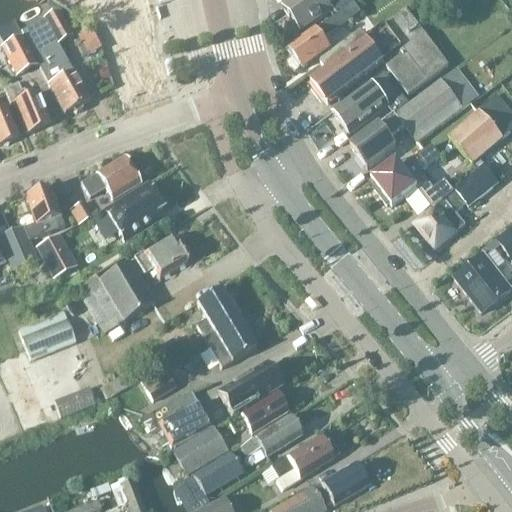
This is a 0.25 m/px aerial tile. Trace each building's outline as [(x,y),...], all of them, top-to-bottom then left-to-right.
[(156,80),(163,78),(151,42),(141,45),(138,36),(152,33),(143,0),(84,0),(78,2),(82,16),(97,12),(105,44),(108,44),(111,57),(117,56),(129,90),(136,87),(137,89),(157,83),(156,80)] [(300,35),(332,12),(324,0),(294,0),(282,9),(300,35)] [(408,98),(448,67),(405,10),(365,40),(361,35),(320,67),(325,74),(310,85),(327,107),(382,65),(408,98)] [(58,12),(20,34),(48,86),(64,117),(72,112),(72,113),(76,115),(82,112),(82,108),(81,107),(89,103),(72,73),(71,73),(56,47),(72,38),(58,12)] [(322,42),(348,23),(341,13),(288,51),(295,60),(293,61),(298,69),(300,68),(302,71),(329,51),(322,42)] [(81,28),(88,46),(101,41),(94,23),(81,28)] [(36,68),(21,39),(0,50),(15,79),(36,68)] [(416,146),(478,99),(456,70),(394,117),(379,128),(379,127),(350,149),(367,172),(396,150),(389,140),(403,129),(416,146)] [(408,106),(389,82),(384,75),(331,114),(350,138),(389,108),(395,116),(408,106)] [(25,137),(50,126),(37,95),(23,101),(17,87),(3,92),(9,107),(12,106),(25,137)] [(479,113),(448,140),(474,166),(511,132),(511,115),(496,97),(478,113),(479,113)] [(0,147),(2,146),(8,148),(10,143),(18,140),(5,110),(0,112),(0,147)] [(397,162),(371,182),(382,197),(379,199),(387,209),(390,206),(392,209),(414,192),(431,213),(454,193),(453,191),(452,192),(444,182),(433,190),(421,175),(441,160),(432,148),(402,170),(397,162)] [(125,163),(121,162),(80,187),(89,201),(104,192),(112,204),(139,188),(125,163)] [(431,213),(413,227),(435,253),(466,228),(456,216),(466,208),(468,211),(498,186),(483,168),(453,191),(454,193),(431,213)] [(147,189),(104,215),(123,245),(159,222),(155,215),(161,212),(147,189)] [(25,200),(35,228),(23,232),(22,230),(0,239),(0,244),(12,274),(36,264),(27,242),(48,235),(49,236),(64,231),(49,191),(38,195),(37,192),(28,196),(28,198),(25,200)] [(69,202),(77,216),(90,210),(82,195),(69,202)] [(511,264),(511,239),(508,233),(495,242),(511,264)] [(185,252),(179,252),(177,250),(170,240),(134,262),(144,277),(152,272),(158,282),(187,265),(186,263),(188,258),(185,252)] [(481,316),(511,293),(483,258),(454,282),(481,316)] [(128,265),(98,284),(94,278),(74,290),(103,337),(123,325),(154,306),(128,265)] [(213,336),(237,322),(220,292),(195,307),(205,323),(195,329),(203,342),(213,336)] [(255,352),(237,322),(213,336),(203,342),(220,372),(255,352)] [(29,364),(74,346),(66,323),(20,341),(29,364)] [(174,390),(161,369),(138,382),(152,404),(174,390)] [(265,369),(217,397),(231,420),(279,391),(278,389),(281,387),(281,384),(276,375),(273,375),(270,376),(265,369)] [(87,390),(53,404),(60,420),(94,406),(87,390)] [(210,430),(197,407),(190,396),(152,417),(170,451),(210,430)] [(251,437),(286,416),(275,396),(227,425),(234,436),(246,429),(251,437)] [(265,461),(301,439),(289,419),(248,444),(256,456),(260,453),(265,461)] [(186,479),(227,455),(212,431),(171,455),(186,479)] [(319,440),(270,470),(277,482),(275,483),(281,494),(300,484),(299,483),(333,462),(330,457),(335,453),(329,442),(323,446),(319,440)] [(229,456),(191,479),(204,499),(242,476),(229,456)] [(353,467),(319,487),(320,487),(312,492),(311,490),(272,511),(323,511),(324,511),(332,507),(333,509),(367,489),(365,487),(370,484),(371,480),(365,471),(362,470),(357,473),(353,467)] [(142,511),(131,482),(118,486),(127,511),(142,511)] [(100,511),(92,492),(79,497),(82,503),(60,511),(100,511)]
